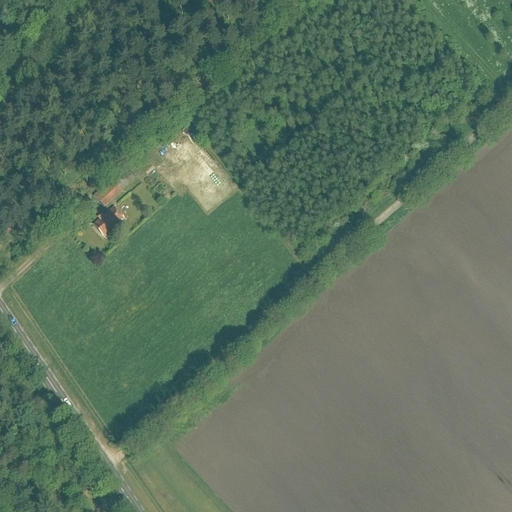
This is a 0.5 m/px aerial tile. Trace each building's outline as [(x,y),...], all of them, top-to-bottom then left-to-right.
[(161,151),(166,164),(187,156),(186,153),(181,155),(178,145),(161,151)] [(122,191),(137,178),(130,170),(115,183),(122,191)] [(209,213),(239,190),(226,174),(219,180),(217,178),(212,182),(215,185),(210,189),(213,192),(201,201),(209,213)] [(122,193),(114,184),(95,200),(103,209),(122,193)] [(186,187),(178,193),(182,199),(190,193),(186,187)] [(123,218),(113,207),(92,225),(94,227),(100,234),(102,236),(123,218)]
